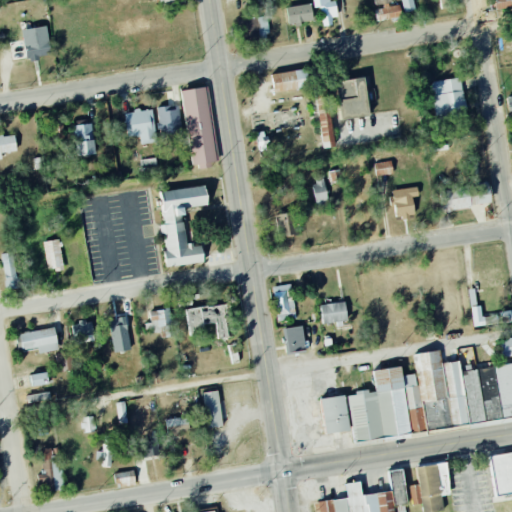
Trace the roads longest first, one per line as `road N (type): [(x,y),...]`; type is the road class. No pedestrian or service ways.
road 1 (residential): [(0,106),(511,23)]
road 2 (residential): [(0,311),(511,232)]
road 3 (secondary): [(40,511),(511,435)]
road 4 (tertiary): [(286,470),(210,0)]
road 5 (residential): [(511,232),(474,0)]
road 6 (residential): [(22,511),(0,352)]
